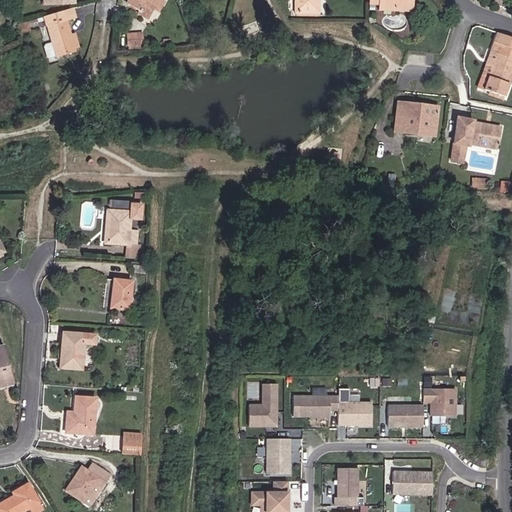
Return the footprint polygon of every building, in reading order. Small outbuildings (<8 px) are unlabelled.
[(152,10),(157,0),(128,0),(127,4),(138,11),(142,4),(152,10)] [(158,13),(164,1),(162,0),(157,0),(152,10),(158,13)] [(294,0),(295,13),(315,13),(314,0),(294,0)] [(412,11),(412,0),(368,0),(368,3),(378,4),(378,10),(412,11)] [(147,18),(152,10),(142,4),(138,11),(137,12),(147,18)] [(71,34),(67,21),(75,18),(72,8),(44,17),(46,27),(47,26),(52,42),(45,44),(43,47),(46,57),(49,59),(56,56),(56,58),(76,52),(75,49),(71,34)] [(142,47),(141,33),(128,34),(128,48),(142,47)] [(504,97),(511,74),(511,48),(494,42),(491,53),(496,54),(483,89),(504,97)] [(483,89),(496,54),(491,53),(478,88),(483,89)] [(435,131),(438,107),(419,105),(419,109),(408,107),(409,103),(397,102),(394,131),(418,134),(418,129),(435,131)] [(496,149),(501,127),(472,122),(468,144),(496,149)] [(130,232),(130,218),(140,218),(140,206),(132,205),(131,213),(108,211),(105,243),(126,244),(136,245),(137,232),(130,232)] [(141,259),(142,246),(136,245),(126,244),(125,258),(141,259)] [(128,309),(131,282),(114,280),(112,308),(128,309)] [(82,369),(84,343),(94,344),(95,335),(63,333),(60,368),(82,369)] [(10,377),(3,346),(0,346),(0,387),(3,387),(1,379),(10,377)] [(12,385),(10,377),(1,379),(3,387),(12,385)] [(276,426),(276,384),(262,384),(262,405),(249,405),(249,426),(276,426)] [(454,416),(454,389),(422,389),(422,403),(430,403),(430,416),(454,416)] [(92,434),(95,399),(75,397),(74,419),(67,418),(66,432),(92,434)] [(337,410),(337,403),(337,397),(292,397),(292,417),(309,417),(315,417),(329,417),(329,410),(337,410)] [(371,425),(371,403),(337,403),(337,410),(337,425),(371,425)] [(422,427),(422,406),(387,406),(387,427),(422,427)] [(289,429),(288,437),(304,438),(305,430),(289,429)] [(140,455),(141,439),(123,438),(122,454),(140,455)] [(289,474),(289,439),(266,439),(266,474),(289,474)] [(109,475),(91,463),(87,471),(81,467),(65,490),(89,506),(109,475)] [(356,498),(356,468),(336,468),(336,498),(356,498)] [(431,494),(432,472),(392,471),(392,493),(431,494)] [(287,490),(287,481),(273,481),(273,490),(287,490)] [(21,511),(28,508),(38,502),(27,484),(12,493),(14,496),(0,503),(0,511),(21,511)] [(287,511),(287,490),(273,490),(273,492),(261,492),(261,505),(260,511),(287,511)] [(261,505),(261,492),(252,492),(252,505),(261,505)] [(38,511),(42,510),(38,502),(28,508),(30,511),(38,511)]
